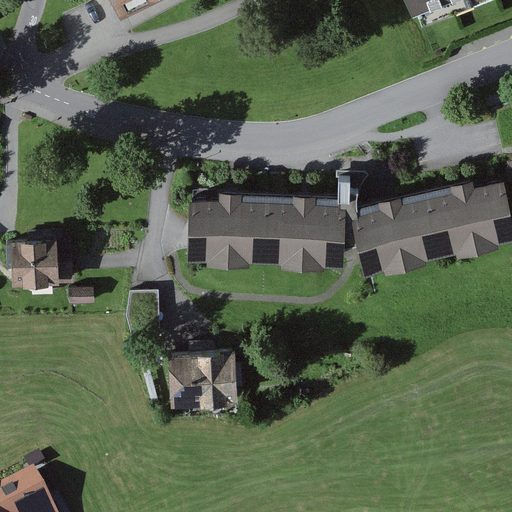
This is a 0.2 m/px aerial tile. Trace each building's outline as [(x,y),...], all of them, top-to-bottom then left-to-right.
[(110,0),(117,11),(140,0),(110,0)] [(411,0),(418,16),(455,0),(411,0)] [(351,197),(193,188),(189,251),(344,263),(364,260),(365,267),(511,236),(511,207),(504,174),(349,211),(351,197)] [(71,233),(12,236),(15,282),(73,279),(71,233)] [(100,287),(72,288),(74,305),(101,303),(100,287)] [(242,393),(237,345),(174,351),(179,399),(242,393)] [(0,511),(31,511),(22,496),(0,508),(0,511)]
